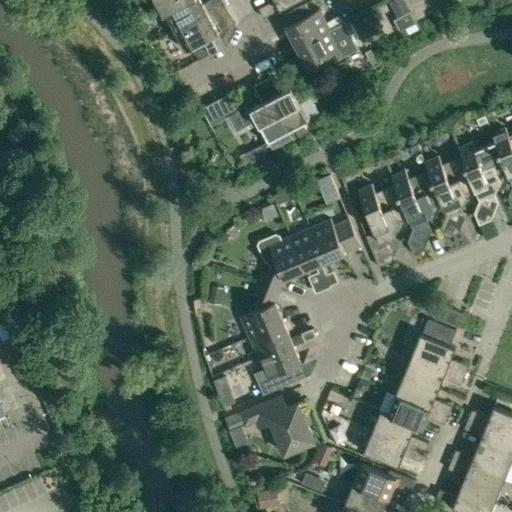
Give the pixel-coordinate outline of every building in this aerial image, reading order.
[(159,0),(165,10),(184,0),(159,0)] [(184,0),(165,10),(175,29),(225,3),(223,0),(208,0),(204,3),(202,0),(184,0)] [(298,0),(273,0),(259,8),(264,17),(276,11),(298,0)] [(403,0),(391,0),(390,1),(398,16),(409,11),(403,0)] [(237,25),(225,3),(175,29),(186,49),(204,40),(207,45),(194,53),(198,60),(211,53),(228,44),(237,25)] [(306,3),(285,14),(290,24),(287,26),(297,46),(330,29),(320,9),(311,13),(306,3)] [(394,19),(400,30),(415,22),(410,11),(394,19)] [(330,29),(297,46),(308,66),(328,56),(331,63),(347,55),(344,48),(341,49),(330,29)] [(272,75),(262,81),(288,131),(294,128),(298,135),(298,136),(308,131),(307,130),(303,123),(309,120),(307,116),(300,102),(292,86),(281,92),(272,75)] [(202,108),(201,109),(202,109),(209,123),(210,126),(228,117),(235,131),(258,119),(269,140),(273,148),(292,138),(288,131),(262,81),(254,85),(262,102),(251,107),(240,113),(230,93),(211,103),(202,108)] [(477,119),(479,125),(487,121),(485,116),(485,115),(477,119)] [(496,143),(509,175),(511,181),(511,136),(509,137),(506,128),(492,134),(496,143)] [(509,175),(496,143),(476,151),(472,142),(459,148),(463,157),(476,189),(480,198),(494,193),(499,179),(509,175)] [(410,147),(413,153),(421,149),(418,144),(418,143),(410,147)] [(250,160),(259,155),(255,147),(246,152),(250,160)] [(476,189),(463,157),(443,165),(439,156),(425,162),(429,171),(443,203),(447,213),(460,207),(466,193),(476,189)] [(377,161),(377,162),(379,167),(387,163),(385,158),(385,157),(377,161)] [(443,203),(429,171),(409,179),(406,170),(392,176),(396,186),(409,217),(413,227),(427,221),(432,207),(443,203)] [(409,217),(396,186),(376,193),(372,184),(358,190),(376,232),(366,235),(370,245),(394,235),(399,222),(409,217)] [(476,209),(474,213),(479,225),(491,220),(493,215),(476,209)] [(349,218),(334,225),(331,218),(311,227),(326,262),(361,247),(349,218)] [(443,223),(441,227),(446,239),(458,234),(459,229),(443,223)] [(311,227),(290,235),(305,270),(326,262),(311,227)] [(305,270),(290,235),(280,240),(278,236),(274,235),(259,242),(257,245),(264,261),(268,263),(271,268),(269,272),(263,270),(259,281),(280,290),(284,279),(305,270)] [(409,237),(407,241),(413,253),(424,248),(426,243),(409,237)] [(376,251),(374,255),(380,267),(392,262),(393,258),(376,251)] [(334,271),(326,274),(331,285),(339,282),(334,271)] [(275,301),(280,290),(259,281),(254,293),(264,297),(260,307),(241,315),(250,336),(284,322),(275,301)] [(458,326),(463,313),(440,303),(435,317),(458,326)] [(413,354),(465,375),(469,365),(452,358),(456,347),(451,345),(457,330),(429,319),(423,334),(422,333),(413,354)] [(284,322),(250,336),(258,357),(293,342),(284,322)] [(302,334),(305,342),(316,337),(313,329),(302,334)] [(301,363),(293,342),(258,357),(263,369),(255,372),(264,394),(296,380),(291,367),(301,363)] [(405,373),(440,388),(444,377),(462,384),(465,375),(413,354),(405,373)] [(397,394),(449,415),(453,405),(436,398),(440,388),(405,373),(397,394)] [(389,413),(416,425),(423,428),(428,417),(445,424),(449,415),(397,394),(389,413)] [(261,426),(272,422),(285,453),(303,446),(302,443),(314,438),(298,402),(287,407),(281,395),(226,418),(231,430),(245,424),(245,425),(258,420),(261,426)] [(473,409),(469,418),(511,435),(511,411),(495,404),(490,416),(473,409)] [(373,431),(425,453),(429,442),(412,435),(416,425),(389,413),(381,410),(373,431)] [(511,459),(511,435),(469,418),(465,428),(482,435),(478,445),(511,459)] [(425,453),(373,431),(364,451),(399,466),(404,454),(421,461),(425,453)] [(323,443),(315,461),(326,465),(333,447),(323,443)] [(456,448),(452,458),(505,480),(511,461),(511,459),(478,445),(474,456),(456,448)] [(496,500),(505,480),(452,458),(448,468),(466,475),(461,486),(496,500)] [(354,483),(389,498),(393,487),(410,494),(414,485),(402,480),(402,479),(362,462),(354,483)] [(394,511),(385,508),(389,498),(354,483),(345,503),(366,511),(394,511)] [(466,511),(491,511),(496,500),(461,486),(457,496),(440,489),(435,498),(449,504),(448,504),(466,511)] [(258,492),(261,509),(280,505),(277,489),(258,492)] [(366,511),(345,503),(341,511),(366,511)]
